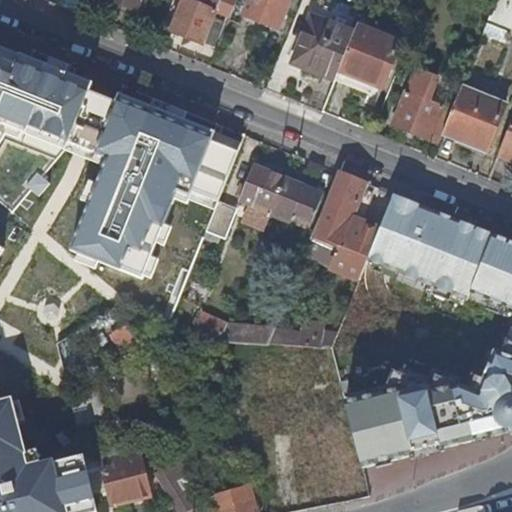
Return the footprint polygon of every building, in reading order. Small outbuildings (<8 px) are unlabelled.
[(143,0),(106,0),(139,12),(143,0)] [(215,0),(176,0),(164,32),(198,45),(215,0)] [(245,0),(240,15),(276,30),(287,0),(245,0)] [(511,0),(491,0),(484,20),(511,31),(511,0)] [(331,80),(350,32),(308,15),(289,63),(331,80)] [(350,32),(331,80),(376,98),(398,44),(352,26),(350,32)] [(0,129),(2,126),(100,163),(72,249),(144,279),(183,179),(221,194),(244,136),(121,88),(106,129),(81,119),(96,79),(0,43),(0,129)] [(388,127),(434,145),(439,134),(447,113),(424,103),(434,79),(410,70),(388,127)] [(447,113),(439,134),(482,151),(501,104),(457,87),(447,113)] [(511,109),(493,157),(511,164),(511,109)] [(236,223),(260,232),(267,215),(280,178),(251,167),(238,203),(243,205),(236,223)] [(334,174),(312,228),(340,239),(348,218),(358,193),(361,185),(334,174)] [(280,178),(267,215),(289,224),(292,217),(309,224),(320,194),(280,178)] [(366,187),(361,185),(358,193),(363,195),(366,187)] [(511,246),(389,196),(375,229),(362,261),(462,302),(464,295),(511,314),(511,316),(496,357),(489,354),(472,396),(430,378),(426,390),(388,374),(379,394),(341,402),(353,450),(358,467),(416,453),(499,433),(511,423),(511,246)] [(215,209),(207,230),(226,238),(237,210),(218,202),(215,209)] [(348,218),(340,239),(347,242),(335,271),(354,279),(362,261),(375,229),(348,218)] [(83,319),(105,295),(39,235),(17,259),(83,319)] [(0,511),(85,511),(92,510),(78,453),(37,463),(36,461),(23,464),(20,451),(21,450),(8,398),(0,399),(0,253),(2,250),(0,249),(0,511)] [(127,319),(122,304),(71,340),(81,352),(127,319)] [(214,342),(217,342),(225,323),(197,311),(188,331),(214,342)] [(120,349),(138,336),(129,323),(111,336),(120,349)] [(225,323),(217,342),(265,345),(271,331),(273,325),(225,323)] [(271,331),(265,345),(293,347),(294,334),(271,331)] [(327,349),(308,348),(310,357),(329,358),(328,353),(327,349)] [(136,448),(97,459),(105,491),(108,504),(148,494),(136,448)] [(178,511),(194,508),(174,479),(183,477),(176,455),(147,464),(178,511)] [(345,506),(368,503),(365,468),(342,470),(345,506)] [(201,476),(185,480),(194,508),(208,505),(209,511),(253,511),(249,494),(247,484),(205,495),(201,476)]
